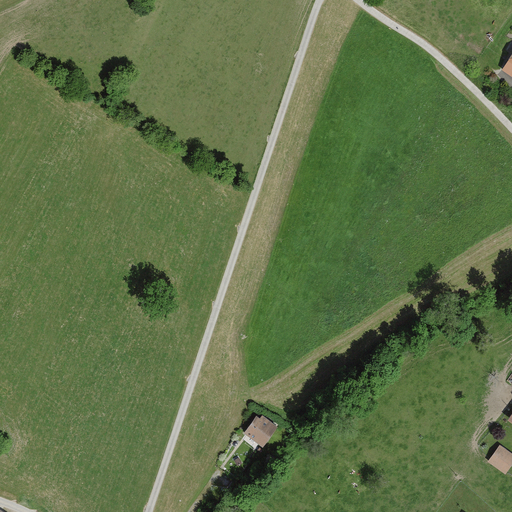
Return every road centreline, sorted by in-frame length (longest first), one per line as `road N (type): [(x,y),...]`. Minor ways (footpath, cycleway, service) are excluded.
road 1 (residential): [(319,0),(148,511)]
road 2 (residential): [(511,128),(427,46),(358,0)]
